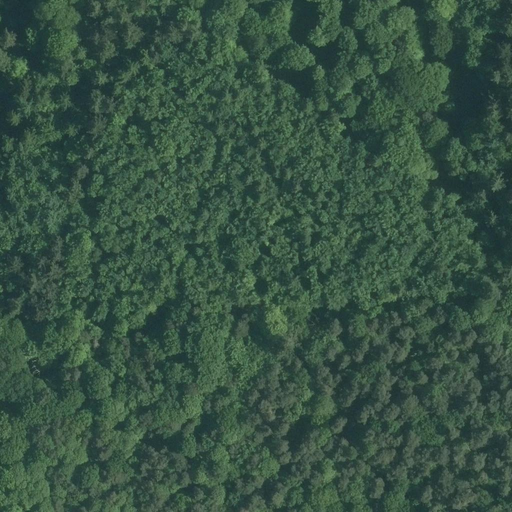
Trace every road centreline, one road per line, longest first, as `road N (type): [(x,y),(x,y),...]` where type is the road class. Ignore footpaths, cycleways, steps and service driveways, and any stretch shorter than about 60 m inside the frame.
road 1 (track): [(0,322),(490,288),(486,253),(455,199),(190,0)]
road 2 (track): [(361,511),(0,387)]
road 3 (track): [(68,0),(0,114)]
